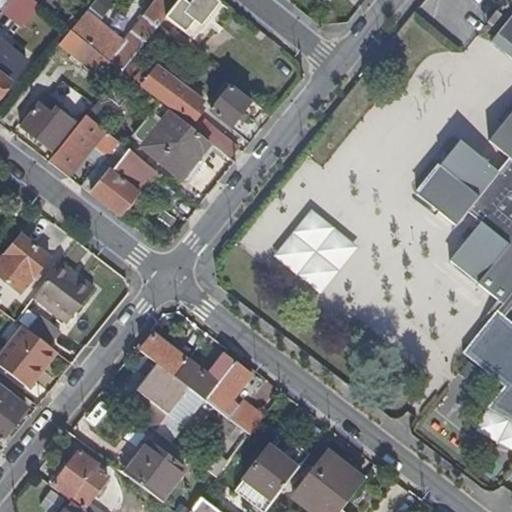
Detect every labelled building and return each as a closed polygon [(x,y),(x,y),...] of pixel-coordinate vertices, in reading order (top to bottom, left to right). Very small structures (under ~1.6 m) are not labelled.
[(0,0),(0,5),(4,10),(12,0),(0,0)] [(21,25),(39,4),(33,0),(12,0),(4,10),(4,11),(21,25)] [(57,5),(50,0),(33,0),(39,4),(50,13),(57,5)] [(109,0),(97,0),(92,6),(101,13),(111,1),(109,0)] [(161,0),(160,2),(171,11),(179,0),(161,0)] [(179,0),(171,11),(165,18),(190,38),(199,26),(200,27),(219,3),(215,0),(179,0)] [(159,1),(143,20),(155,30),(159,25),(165,18),(171,11),(160,2),(159,1)] [(124,42),(86,12),(72,30),(71,31),(110,62),(121,71),(145,42),(133,32),(124,42)] [(511,16),(491,41),(511,57),(511,16)] [(143,20),(133,32),(145,42),(155,30),(143,20)] [(99,75),(100,73),(110,62),(71,31),(60,44),(99,75)] [(110,62),(100,73),(112,83),(121,71),(110,62)] [(143,84),(153,71),(144,64),(133,77),(143,84)] [(2,67),(0,68),(0,75),(7,81),(12,75),(2,67)] [(153,71),(143,84),(193,122),(204,109),(200,106),(204,101),(166,73),(162,77),(153,71)] [(0,95),(10,83),(7,81),(0,75),(0,95)] [(245,113),(253,103),(229,84),(215,101),(212,105),(216,108),(213,111),(233,127),(245,113)] [(63,137),(66,139),(78,126),(57,109),(53,114),(50,113),(57,104),(47,97),(41,105),(39,104),(21,127),(51,151),(63,137)] [(253,103),(245,113),(255,121),(265,109),(254,101),(253,103)] [(183,176),(210,142),(186,123),(173,113),(146,147),(183,176)] [(511,323),(505,317),(511,308),(511,114),(488,144),(509,161),(498,175),(460,143),(417,195),(457,227),(469,212),(482,223),(450,262),(458,269),(503,305),(463,353),(504,387),(486,409),(511,424),(511,323)] [(69,177),(105,132),(85,116),(78,126),(66,139),(49,162),(69,177)] [(220,134),(212,144),(230,158),(238,148),(220,134)] [(119,216),(156,172),(111,136),(104,145),(113,152),(89,179),(87,177),(80,186),(119,216)] [(311,210),(273,257),(319,296),(358,250),(311,210)] [(0,262),(0,278),(21,295),(50,259),(21,235),(0,262)] [(95,290),(61,264),(52,276),(35,298),(40,302),(69,324),(95,290)] [(40,317),(29,331),(51,348),(62,333),(40,317)] [(31,384),(57,353),(51,348),(29,331),(25,328),(0,359),(31,384)] [(153,336),(149,333),(137,348),(141,351),(153,336)] [(171,350),(153,336),(141,351),(158,364),(189,388),(205,400),(235,361),(224,353),(206,376),(187,361),(176,353),(171,350)] [(171,350),(176,353),(180,348),(175,345),(171,350)] [(241,385),(245,379),(250,373),(235,361),(205,400),(251,435),(264,418),(243,401),(239,406),(230,399),(241,385)] [(169,414),(189,388),(158,364),(138,390),(169,414)] [(251,384),(245,379),(241,385),(247,389),(251,384)] [(0,442),(5,436),(27,409),(0,387),(0,442)] [(5,436),(0,442),(0,443),(5,447),(4,448),(5,449),(12,441),(5,436)] [(299,469),(310,454),(293,441),(282,456),(271,448),(247,480),(275,501),(299,469)] [(149,443),(124,475),(160,502),(185,470),(149,443)] [(291,494),(315,511),(341,511),(365,480),(325,450),(291,494)] [(69,497),(68,499),(72,502),(82,509),(106,477),(94,468),(97,465),(80,451),(54,485),(69,497)] [(47,493),(39,508),(47,511),(57,511),(63,502),(47,493)] [(220,511),(203,499),(192,511),(220,511)] [(85,511),(82,509),(72,502),(64,511),(85,511)]
